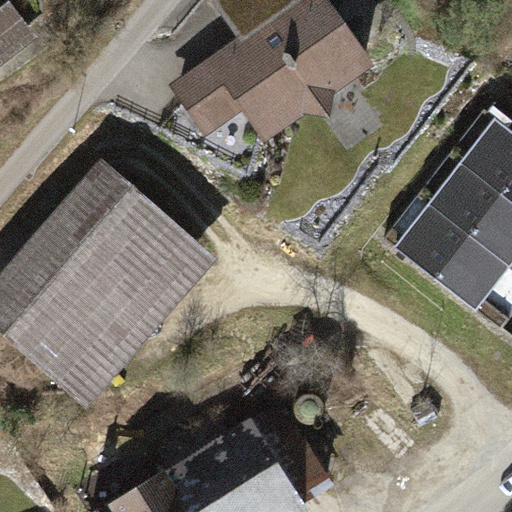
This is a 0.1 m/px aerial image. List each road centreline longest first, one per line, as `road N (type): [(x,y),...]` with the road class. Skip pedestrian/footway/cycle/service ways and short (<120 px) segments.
road 1 (unknown): [(511,465),(481,387),(434,324),(395,294),(270,250)]
road 2 (residential): [(0,190),(159,0)]
